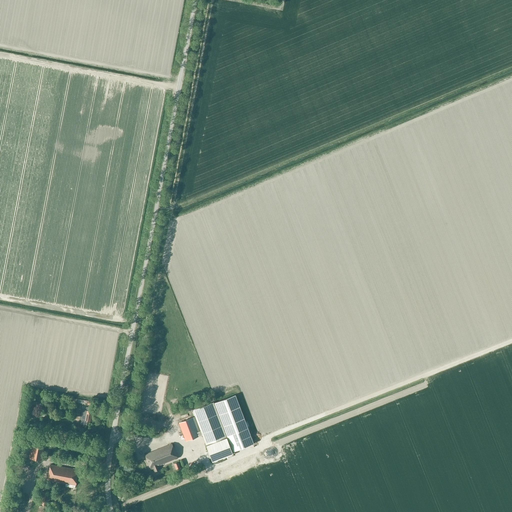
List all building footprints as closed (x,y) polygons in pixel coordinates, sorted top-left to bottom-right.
[(233,451),(253,444),(235,395),(214,403),(233,451)] [(202,435),(212,461),(233,454),(227,438),(210,444),(210,442),(226,436),(214,403),(193,411),(195,417),(200,431),(195,417),(179,423),(186,441),(202,435)] [(92,412),(91,411),(92,408),(85,407),(84,410),(82,410),(80,420),(85,420),(90,422),(92,412)] [(160,466),(178,458),(171,443),(145,454),(152,470),(152,469),(154,473),(161,470),(160,466)] [(28,459),(41,461),(44,446),(31,444),(31,445),(29,444),(26,457),(29,458),(28,459)] [(76,486),(79,470),(50,464),(47,480),(66,484),(65,486),(67,486),(67,487),(70,487),(70,485),(76,486)] [(39,504),(49,506),(51,494),(41,492),(39,504)]
